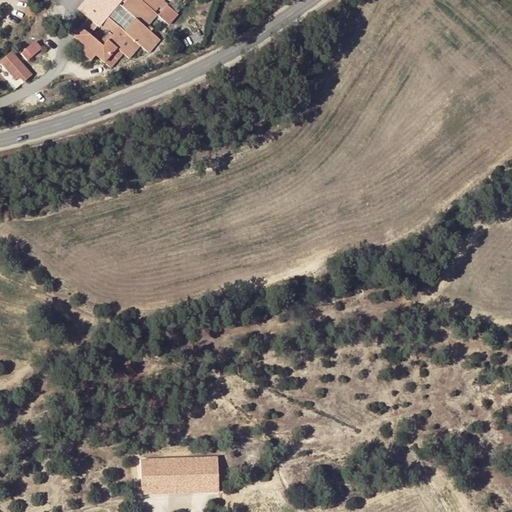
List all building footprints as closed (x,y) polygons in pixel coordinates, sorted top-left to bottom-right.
[(87,0),(80,11),(90,20),(78,36),(87,44),(95,51),(97,48),(103,54),(110,59),(116,53),(120,56),(129,45),(136,51),(143,42),(150,48),(161,32),(147,21),(156,9),(152,6),(157,0),(87,0)] [(168,0),(157,0),(152,6),(156,9),(160,10),(168,0)] [(179,8),(169,0),(168,0),(160,10),(170,19),(179,8)] [(35,48),(23,58),(28,64),(40,53),(35,48)] [(9,58),(1,67),(16,80),(20,75),(26,81),(30,76),(9,58)] [(219,492),(218,456),(139,457),(140,494),(219,492)]
